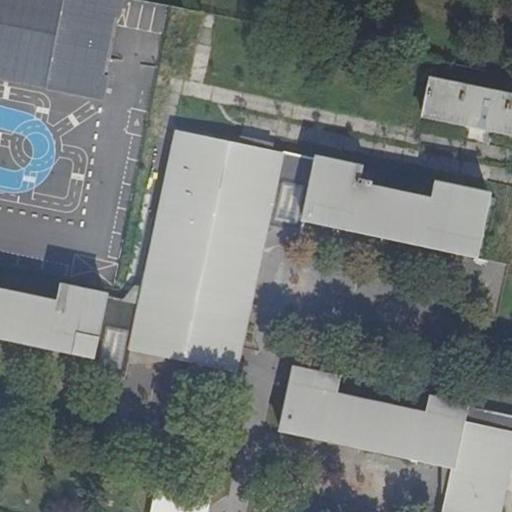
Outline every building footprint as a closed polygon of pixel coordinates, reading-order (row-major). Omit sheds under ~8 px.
[(119,23),(122,0),(0,0),(0,79),(102,99),(106,80),(100,79),(112,21),(119,23)] [(511,138),(511,100),(428,84),(421,121),(511,138)] [(461,193),(434,187),(430,207),(371,193),(373,186),(359,182),(362,171),(281,154),(281,159),(175,137),(138,308),(61,291),(57,308),(0,294),(0,341),(93,361),(90,373),(114,377),(120,350),(234,375),(266,227),(302,235),(304,226),(448,256),(461,193)] [(511,456),(511,418),(428,401),(425,416),(336,397),(339,383),(292,372),(279,435),(451,470),(441,511),(500,511),(510,465),(511,456)] [(205,511),(207,506),(157,495),(152,511),(205,511)]
